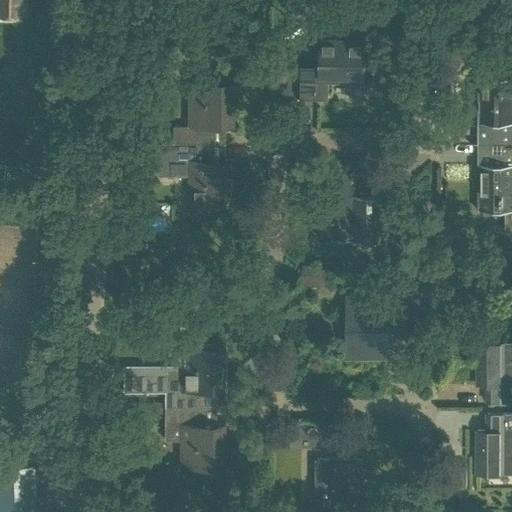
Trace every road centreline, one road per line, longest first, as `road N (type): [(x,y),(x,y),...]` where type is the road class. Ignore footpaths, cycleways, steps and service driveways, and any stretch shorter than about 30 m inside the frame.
road 1 (residential): [(424,10),(425,138),(271,139),(271,404),(424,404),(424,511)]
road 2 (unclassified): [(97,511),(105,0)]
